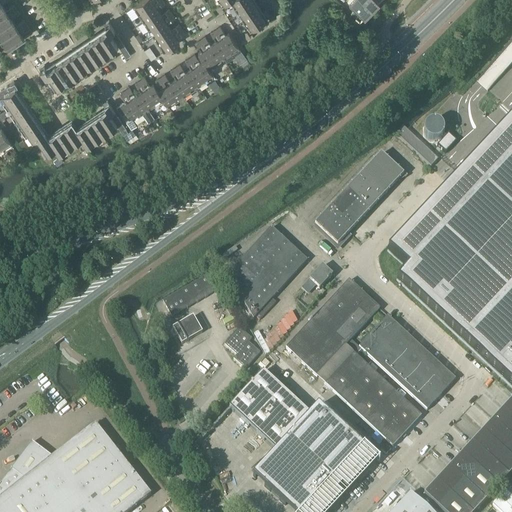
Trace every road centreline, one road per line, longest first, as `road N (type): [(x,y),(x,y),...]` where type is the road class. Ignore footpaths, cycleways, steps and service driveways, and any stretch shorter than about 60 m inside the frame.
road 1 (unclassified): [(359,511),(466,400),(473,383),(364,266),(370,247),(442,173)]
road 2 (secondary): [(216,195),(350,96),(456,0)]
road 3 (secondary): [(0,364),(216,195)]
road 4 (secondary): [(216,195),(0,267)]
